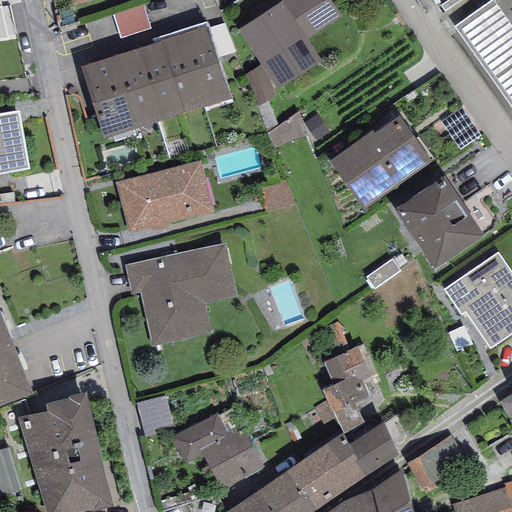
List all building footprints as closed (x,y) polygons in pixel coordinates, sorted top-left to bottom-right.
[(0,0),(0,70),(11,69),(4,0),(0,0)] [(257,21),(239,33),(261,66),(273,84),(278,92),(321,63),(306,40),(341,16),(330,0),(282,0),(281,1),(282,4),(272,11),(267,4),(252,13),(257,21)] [(511,0),(496,0),(454,30),(511,110),(511,0)] [(126,21),(151,16),(149,5),(124,11),(126,21)] [(207,30),(185,37),(208,108),(231,101),(207,30)] [(185,37),(162,44),(185,116),(208,108),(185,37)] [(162,44),(139,52),(162,123),(185,116),(162,44)] [(139,52),(110,61),(133,133),(162,123),(139,52)] [(110,61),(81,71),(104,142),(133,133),(110,61)] [(273,84),(261,66),(247,75),(258,107),(276,99),(271,86),(273,84)] [(0,176),(30,172),(19,113),(0,116),(0,176)] [(276,135),(283,145),(311,127),(304,116),(276,135)] [(372,133),(329,163),(363,212),(431,165),(399,119),(374,136),(372,133)] [(116,185),(129,235),(213,213),(200,163),(116,185)] [(443,179),(394,212),(435,273),(484,239),(443,179)] [(225,245),(124,267),(131,295),(139,293),(151,347),(211,334),(204,305),(237,298),(225,245)] [(511,335),(511,275),(498,254),(443,291),(461,317),(465,314),(490,350),(511,335)] [(398,259),(371,275),(379,287),(405,271),(398,259)] [(0,317),(0,410),(32,398),(0,317)] [(363,346),(323,364),(334,386),(323,391),(343,435),(364,426),(355,406),(369,399),(363,386),(378,379),(363,346)] [(47,414),(18,421),(45,511),(105,511),(113,511),(86,395),(45,407),(47,414)] [(144,401),(150,429),(178,423),(172,395),(144,401)] [(237,407),(218,417),(226,433),(240,425),(242,429),(247,426),(237,407)] [(216,414),(171,439),(185,466),(202,456),(207,466),(200,470),(212,494),(220,489),(222,493),(264,470),(242,429),(240,425),(226,433),(218,417),(216,414)] [(345,450),(365,479),(399,458),(394,448),(404,442),(393,419),(383,425),(348,448),(345,450)] [(341,438),(291,472),(317,511),(365,479),(345,450),(348,448),(341,438)] [(422,490),(466,463),(450,438),(407,465),(422,490)] [(18,446),(0,449),(0,492),(24,489),(18,446)] [(291,472),(242,503),(247,511),(316,511),(317,511),(291,472)] [(411,511),(401,474),(335,511),(411,511)] [(511,511),(511,485),(451,506),(452,511),(511,511)] [(247,511),(242,503),(227,511),(247,511)]
